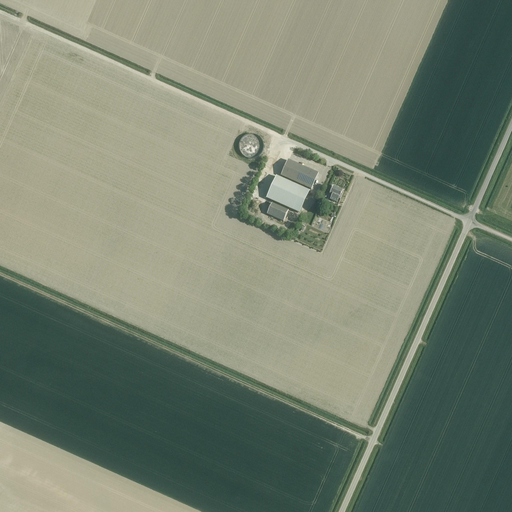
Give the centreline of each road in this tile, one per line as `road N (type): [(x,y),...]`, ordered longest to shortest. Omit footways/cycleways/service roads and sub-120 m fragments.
road 1 (track): [(0,272),(369,438)]
road 2 (unclassified): [(338,511),(463,219)]
road 3 (track): [(269,131),(0,10)]
